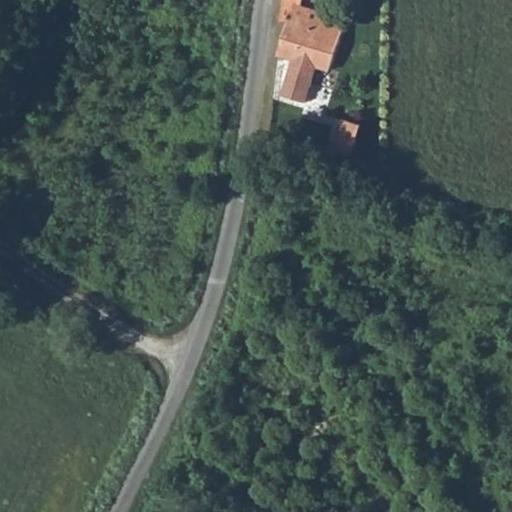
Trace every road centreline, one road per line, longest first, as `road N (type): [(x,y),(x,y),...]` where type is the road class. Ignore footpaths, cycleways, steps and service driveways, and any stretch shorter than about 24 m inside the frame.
road 1 (unclassified): [(264,0),(240,207),(174,408),(117,511)]
road 2 (track): [(190,360),(0,241)]
